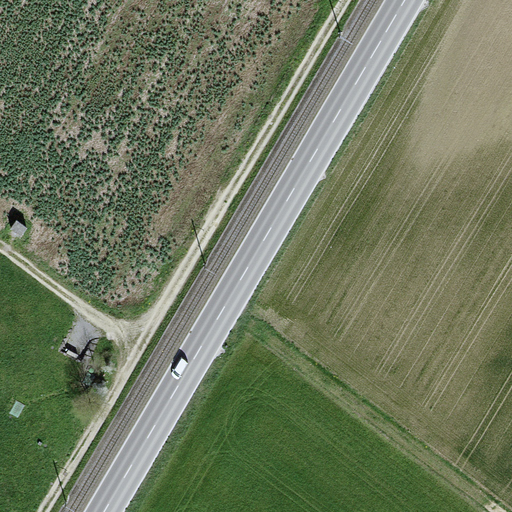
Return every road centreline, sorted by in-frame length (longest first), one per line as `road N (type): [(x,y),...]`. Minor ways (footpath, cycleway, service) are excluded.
road 1 (track): [(350,0),(47,511)]
road 2 (secondary): [(103,511),(404,0)]
road 3 (track): [(224,307),(495,511)]
road 4 (track): [(145,349),(0,241)]
